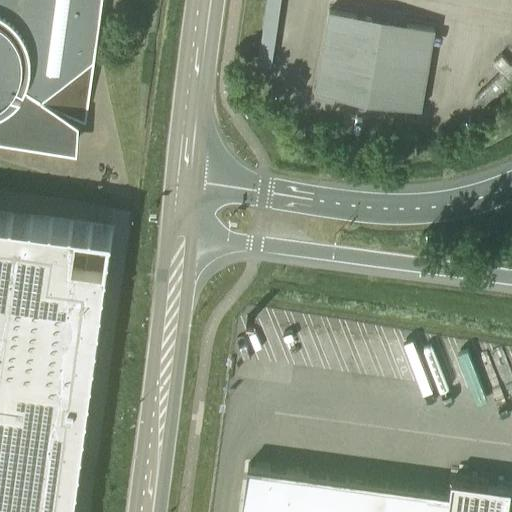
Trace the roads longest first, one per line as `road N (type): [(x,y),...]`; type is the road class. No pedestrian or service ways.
road 1 (unknown): [(511,460),(308,423),(266,425),(236,445),(220,511)]
road 2 (motorway): [(178,237),(511,278)]
road 3 (motorway): [(511,187),(461,204),(397,210),(184,182)]
road 4 (secondary): [(145,511),(178,237)]
road 5 (secondary): [(184,182),(206,0)]
